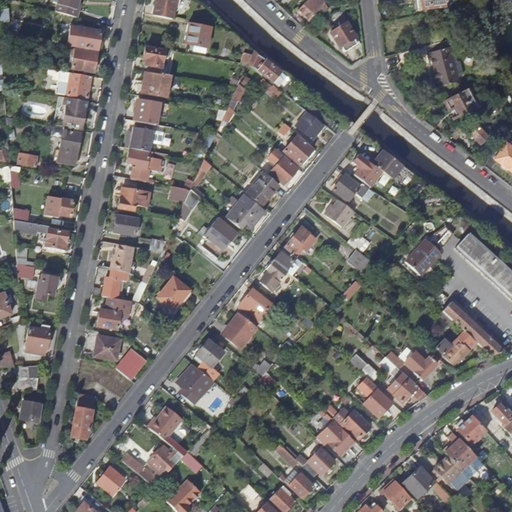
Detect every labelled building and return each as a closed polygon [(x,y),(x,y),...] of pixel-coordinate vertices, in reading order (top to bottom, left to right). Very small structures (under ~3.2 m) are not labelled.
[(58,0),(55,11),(78,18),(80,9),(77,8),(79,0),(58,0)] [(155,0),(153,16),(172,19),(175,0),(155,0)] [(325,1),(324,0),(308,0),(307,1),(318,9),(319,10),(319,8),(325,1)] [(443,0),(421,0),(423,10),(444,7),(443,0)] [(308,21),(318,9),(307,1),(303,7),(305,9),(301,15),(308,21)] [(448,12),(438,14),(440,23),(450,21),(448,12)] [(212,26),(189,22),(185,43),(208,47),(212,26)] [(344,52),(357,44),(354,39),(355,38),(346,23),(330,33),(339,48),(341,47),(344,52)] [(75,48),(97,52),(101,32),(78,28),(75,48)] [(450,39),(425,46),(427,54),(428,53),(448,47),(451,46),(450,39)] [(458,81),(448,47),(428,53),(437,87),(458,81)] [(145,66),(161,69),(164,51),(145,48),(143,60),(146,60),(145,66)] [(73,56),(71,69),(93,73),(95,63),(98,63),(99,57),(97,57),(97,53),(71,49),(70,56),(73,56)] [(254,51),(250,59),(247,64),(252,67),(258,55),(254,51)] [(247,64),(250,59),(243,53),(241,63),(246,64),(247,64)] [(281,72),(265,60),(257,70),(273,83),(281,72)] [(90,77),(59,72),(55,94),(86,99),(90,77)] [(170,76),(160,74),(160,75),(145,73),(142,85),(138,85),(137,93),(167,98),(170,76)] [(260,85),(276,98),(281,92),(265,79),(260,84),(260,85)] [(238,84),(237,88),(228,107),(231,110),(236,100),(239,101),(245,90),(238,84)] [(468,87),(443,101),(447,109),(452,107),(457,118),(478,106),(468,87)] [(85,102),(63,98),(62,105),(65,106),(84,110),(85,102)] [(154,125),(155,125),(159,103),(140,101),(138,113),(135,113),(133,122),(134,122),(154,125)] [(80,130),(84,110),(65,106),(62,127),(80,130)] [(226,111),(222,120),(227,122),(234,112),(231,110),(228,107),(226,111)] [(226,111),(219,110),(217,118),(221,120),(222,120),(226,111)] [(323,126),(306,112),(295,127),(311,140),(323,126)] [(16,120),(5,118),(6,126),(14,128),(16,120)] [(154,125),(134,122),(133,128),(153,131),(154,125)] [(334,135),(339,129),(330,122),(326,128),(334,135)] [(473,123),(466,129),(467,131),(480,145),(492,133),(488,129),(484,133),(473,123)] [(463,127),(452,135),(457,140),(467,131),(466,129),(463,127)] [(152,153),(168,156),(168,151),(150,147),(153,131),(133,128),(132,128),(131,135),(128,134),(125,148),(129,149),(152,153)] [(57,162),(74,165),(80,134),(62,131),(57,162)] [(215,136),(209,135),(204,147),(209,149),(215,136)] [(282,151),(298,165),(305,157),(308,159),(314,152),(295,136),(282,151)] [(501,141),(490,156),(495,160),(506,144),(501,141)] [(511,148),(506,144),(495,160),(511,173),(511,148)] [(152,153),(129,149),(126,164),(133,165),(132,167),(146,170),(148,158),(151,158),(152,153)] [(372,165),(373,166),(383,174),(394,160),(383,151),(372,165)] [(17,164),(35,167),(37,156),(19,153),(17,164)] [(372,165),(358,154),(352,162),(359,168),(354,175),(370,188),(381,172),(373,166),(372,165)] [(269,173),(282,185),(296,169),(283,157),(269,173)] [(211,166),(204,160),(203,162),(200,168),(205,172),(211,166)] [(146,182),(147,182),(148,170),(146,170),(132,167),(130,167),(128,179),(146,182)] [(278,185),(263,172),(246,194),(261,206),(278,185)] [(368,189),(365,187),(344,175),(333,191),(350,201),(356,192),(363,197),(368,189)] [(190,189),(193,183),(188,180),(184,188),(186,188),(190,189)] [(184,188),(173,186),(171,197),(186,200),(188,195),(190,189),(186,188),(184,188)] [(117,209),(132,211),(133,205),(147,207),(149,193),(135,191),(120,189),(117,209)] [(198,195),(190,189),(188,195),(195,201),(198,195)] [(186,200),(182,207),(190,212),(195,201),(188,195),(186,200)] [(226,218),(238,228),(243,222),(250,227),(262,211),(244,196),(226,218)] [(52,215),(69,218),(72,201),(47,197),(43,216),(51,217),(52,215)] [(354,212),(339,202),(332,211),(329,209),(323,216),(340,230),(354,212)] [(177,219),(176,221),(171,230),(182,238),(197,218),(190,212),(182,207),(177,219)] [(15,213),(14,220),(27,222),(28,215),(15,213)] [(114,232),(134,236),(137,220),(116,216),(114,232)] [(232,242),(238,234),(217,218),(202,236),(206,239),(201,246),(216,258),(230,242),(232,242)] [(60,229),(13,221),(14,232),(33,235),(34,231),(46,233),(44,247),(64,250),(67,233),(60,232),(60,229)] [(284,248),(296,258),(302,250),(305,252),(315,239),(308,234),(300,227),(284,248)] [(425,240),(425,241),(439,254),(439,253),(452,235),(444,227),(425,240)] [(454,249),(511,301),(511,275),(467,235),(454,249)] [(161,252),(166,242),(151,239),(149,251),(161,252)] [(419,276),(439,254),(425,241),(404,263),(419,276)] [(133,248),(116,245),(112,271),(120,272),(128,274),(133,248)] [(15,247),(16,265),(25,266),(26,246),(15,247)] [(273,261),(285,271),(296,258),(284,248),(273,261)] [(372,263),(357,251),(347,263),(361,274),(372,263)] [(273,261),(272,260),(265,269),(268,271),(260,282),(272,291),(287,272),(285,271),(273,261)] [(35,268),(25,266),(16,265),(17,274),(33,277),(35,268)] [(107,297),(117,299),(120,281),(126,282),(130,275),(128,274),(120,272),(112,271),(110,279),(105,278),(102,296),(107,297)] [(40,275),(36,299),(46,301),(47,296),(54,297),(56,287),(57,287),(59,279),(40,275)] [(299,282),(293,277),(289,283),(295,287),(299,282)] [(156,298),(172,311),(188,291),(172,278),(156,298)] [(360,286),(355,281),(343,294),(347,298),(360,286)] [(271,305),(252,290),(238,307),(261,325),(266,319),(262,316),(271,305)] [(0,298),(0,318),(11,315),(5,297),(0,298)] [(97,327),(116,330),(118,322),(122,322),(127,318),(130,302),(117,299),(107,297),(104,310),(100,310),(97,327)] [(491,356),(503,352),(450,303),(441,312),(463,332),(475,343),(489,356),(491,356)] [(256,328),(237,312),(230,320),(233,323),(222,337),(239,350),(256,328)] [(171,338),(175,333),(164,324),(160,329),(171,338)] [(49,326),(41,325),(40,329),(28,327),(25,346),(26,346),(25,352),(37,354),(38,351),(44,352),(45,349),(46,349),(49,331),(49,326)] [(475,343),(463,332),(449,346),(443,341),(435,349),(442,355),(441,356),(453,367),(475,343)] [(96,347),(95,357),(116,361),(119,340),(97,336),(95,347),(96,347)] [(224,345),(219,341),(215,346),(207,340),(195,355),(195,356),(194,358),(203,366),(205,364),(211,368),(223,353),(220,350),(224,345)] [(115,369),(128,379),(143,361),(130,350),(115,369)] [(402,374),(412,384),(418,378),(421,381),(438,364),(429,356),(431,354),(426,350),(420,356),(415,351),(403,364),(399,360),(394,366),(395,368),(402,374)] [(0,356),(0,368),(13,368),(12,354),(0,356)] [(251,367),(262,376),(267,371),(255,362),(251,367)] [(360,372),(371,382),(378,374),(367,364),(360,372)] [(40,366),(14,368),(16,393),(36,393),(40,366)] [(214,383),(195,367),(191,373),(187,370),(176,384),(183,389),(182,396),(195,406),(214,383)] [(419,402),(426,397),(412,384),(402,374),(395,368),(389,374),(395,380),(387,388),(388,389),(387,390),(400,403),(401,403),(410,393),(419,402)] [(240,398),(248,390),(244,386),(236,395),(240,398)] [(391,404),(377,390),(375,389),(362,404),(377,418),(391,404)] [(70,438),(85,440),(88,436),(94,398),(78,395),(70,438)] [(41,401),(28,399),(27,403),(22,402),(19,420),(37,422),(40,405),(41,401)] [(502,426),(504,428),(511,420),(511,411),(509,409),(508,411),(505,408),(503,410),(498,405),(491,411),(503,424),(502,426)] [(165,407),(148,428),(164,441),(181,420),(165,407)] [(333,420),(340,427),(343,425),(357,439),(357,440),(369,428),(354,414),(351,417),(349,415),(348,416),(342,411),(332,420),(333,420)] [(485,431),(471,416),(464,423),(461,420),(455,426),(458,429),(457,430),(470,444),(485,431)] [(327,443),(340,456),(353,443),(339,429),(341,428),(340,427),(333,420),(319,435),(327,443)] [(341,428),(354,442),(357,439),(343,425),(340,427),(341,428)] [(458,438),(450,429),(443,434),(453,444),(458,438)] [(208,430),(201,438),(206,443),(207,444),(215,436),(208,430)] [(327,443),(319,435),(315,438),(323,446),(327,443)] [(206,443),(201,438),(187,452),(191,457),(206,443)] [(444,452),(447,456),(461,471),(476,457),(458,438),(453,444),(444,452)] [(297,462),(279,444),(275,448),(275,449),(292,467),(297,462)] [(147,464),(155,471),(166,459),(171,453),(163,446),(147,464)] [(320,448),(306,462),(317,473),(320,476),(334,462),(320,448)] [(122,462),(153,486),(173,466),(166,459),(155,471),(154,474),(153,476),(127,455),(122,462)] [(461,471),(447,456),(433,469),(447,484),(461,471)] [(483,465),(479,461),(474,466),(478,470),(483,465)] [(302,467),(313,477),(317,473),(306,462),(302,467)] [(435,481),(420,466),(402,483),(416,498),(435,481)] [(95,483),(111,496),(124,480),(108,467),(95,483)] [(300,474),(290,484),(288,487),(301,500),(313,487),(300,474)] [(278,478),(287,488),(288,487),(290,484),(280,476),(278,478)] [(165,501),(175,511),(185,511),(189,508),(186,505),(198,492),(186,480),(165,501)] [(410,498),(393,480),(381,491),(398,509),(410,498)] [(478,489),(469,480),(465,484),(473,493),(478,489)] [(252,501),(259,494),(248,484),(242,490),(252,501)] [(448,495),(439,486),(435,490),(444,499),(448,495)] [(287,493),(281,487),(267,502),(277,511),(285,511),(294,503),(286,495),(287,493)] [(276,511),(267,502),(261,508),(258,506),(256,509),(257,511),(256,511),(276,511)] [(94,511),(83,503),(76,511),(94,511)] [(381,511),(374,503),(368,509),(365,506),(358,511),(381,511)]
